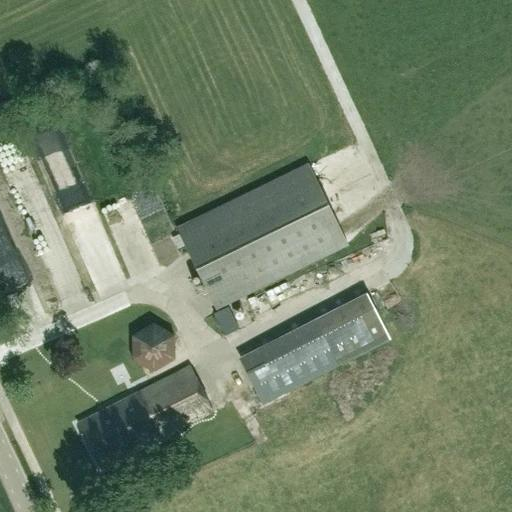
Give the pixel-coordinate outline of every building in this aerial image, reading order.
[(47,132),(60,167),(87,158),(74,122),(47,132)] [(316,147),(324,163),(359,145),(350,129),(316,147)] [(19,170),(57,251),(75,242),(37,161),(19,170)] [(346,245),(308,166),(176,229),(214,309),(346,245)] [(161,340),(160,323),(143,324),(144,341),(161,340)] [(336,366),(314,324),(240,361),(262,404),(336,366)] [(149,367),(185,350),(177,332),(140,350),(149,367)] [(76,407),(142,375),(132,356),(67,389),(76,407)] [(161,437),(212,411),(189,368),(139,394),(161,437)] [(139,394),(79,424),(99,469),(161,437),(139,394)]
